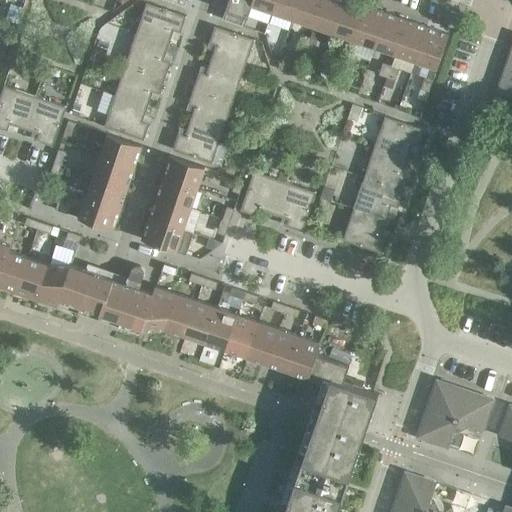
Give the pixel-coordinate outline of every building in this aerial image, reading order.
[(228,0),(222,19),(244,26),(252,4),(253,0),(228,0)] [(276,0),(253,0),(252,4),(273,12),(276,0)] [(299,0),(276,0),(273,12),(293,19),(299,0)] [(322,0),(299,0),(293,19),(314,26),(322,0)] [(345,0),(322,0),(314,26),(334,33),(345,0)] [(366,5),(350,0),(345,0),(334,33),(355,40),(366,5)] [(186,15),(146,2),(136,34),(168,45),(173,30),(180,33),(186,15)] [(17,24),(23,9),(11,5),(5,20),(17,24)] [(387,13),(366,5),(355,40),(375,47),(387,13)] [(407,20),(387,13),(375,47),(396,54),(407,20)] [(428,27),(407,20),(396,54),(416,61),(428,27)] [(215,25),(209,42),(216,44),(211,59),(244,70),(254,39),(215,25)] [(448,34),(428,27),(416,61),(437,68),(448,34)] [(168,45),(136,34),(125,64),(165,78),(170,61),(163,59),(168,45)] [(297,46),(305,49),(309,37),(301,34),(297,46)] [(317,40),(309,37),(305,49),(313,52),(317,40)] [(95,50),(107,54),(110,44),(99,40),(95,50)] [(511,47),(496,91),(511,96),(511,47)] [(338,60),(346,63),(350,51),(342,48),(338,60)] [(358,54),(350,51),(346,63),(354,66),(358,54)] [(244,70),(211,59),(206,73),(199,71),(194,87),(233,100),(244,70)] [(378,74),(387,77),(391,65),(383,62),(378,74)] [(165,78),(125,64),(115,95),(147,106),(152,92),(159,94),(165,78)] [(44,73),(56,77),(59,69),(47,65),(44,73)] [(399,68),(391,65),(387,77),(395,80),(399,68)] [(421,88),(429,91),(433,79),(425,76),(421,88)] [(387,77),(384,86),(392,88),(395,80),(387,77)] [(36,95),(4,85),(0,96),(0,127),(8,130),(10,123),(24,128),(36,95)] [(233,100),(194,87),(188,104),(195,106),(190,120),(223,131),(233,100)] [(67,106),(36,95),(24,128),(39,133),(36,140),(53,146),(67,106)] [(147,106),(115,95),(104,126),(144,139),(150,123),(142,120),(147,106)] [(75,104),(71,114),(77,116),(81,106),(75,104)] [(424,129),(385,116),(374,147),(407,158),(412,144),(418,146),(424,129)] [(68,120),(64,133),(71,136),(76,123),(68,120)] [(223,131),(190,120),(185,135),(178,132),(172,149),(212,163),(223,131)] [(142,145),(108,133),(100,154),(135,166),(142,145)] [(407,158),(374,147),(364,177),(403,191),(409,175),(402,172),(407,158)] [(66,151),(58,149),(54,162),(61,165),(66,151)] [(135,166),(100,154),(93,175),(128,187),(135,166)] [(205,166),(170,155),(163,176),(198,187),(205,166)] [(61,165),(54,162),(49,175),(57,178),(61,165)] [(285,181),(254,170),(240,210),(257,215),(259,209),(274,214),(285,181)] [(128,187),(93,175),(86,196),(120,208),(128,187)] [(198,187),(163,176),(156,197),(190,208),(198,187)] [(244,180),(236,177),(232,190),(240,193),(244,180)] [(403,191),(364,177),(353,208),(386,219),(391,205),(397,207),(403,191)] [(316,192),(285,181),(274,214),(289,219),(286,225),(303,231),(316,192)] [(120,208),(86,196),(79,217),(113,229),(120,208)] [(190,208),(156,197),(149,218),(183,229),(190,208)] [(58,201),(55,209),(67,213),(70,205),(58,201)] [(226,206),(222,219),(230,222),(234,208),(226,206)] [(12,212),(0,207),(0,215),(10,219),(12,212)] [(386,219),(353,208),(343,239),(382,253),(388,236),(381,234),(386,219)] [(40,221),(27,217),(24,224),(38,229),(40,221)] [(193,233),(183,229),(149,218),(142,238),(186,254),(193,233)] [(230,222),(222,219),(218,232),(225,235),(230,222)] [(53,226),(40,221),(38,229),(51,233),(53,226)] [(81,236),(68,231),(65,238),(79,243),(81,236)] [(221,242),(207,238),(204,247),(211,249),(221,242)] [(0,271),(9,245),(0,242),(0,271)] [(10,246),(9,245),(0,271),(0,285),(16,291),(28,257),(9,250),(10,246)] [(48,263),(28,257),(16,291),(36,298),(48,263)] [(48,264),(48,263),(36,298),(58,305),(60,299),(71,264),(70,263),(48,264)] [(88,263),(86,269),(71,264),(60,299),(90,309),(101,313),(142,326),(153,292),(140,287),(144,274),(144,273),(145,272),(144,271),(144,270),(144,269),(143,268),(143,267),(142,266),(141,266),(140,265),(138,265),(136,265),(135,265),(134,266),(133,267),(132,268),(131,270),(129,277),(114,272),(105,269),(88,263)] [(164,263),(161,271),(174,275),(177,268),(164,263)] [(205,277),(191,273),(189,280),(202,285),(205,277)] [(218,282),(205,277),(202,285),(215,289),(218,282)] [(155,286),(153,292),(142,326),(143,327),(165,327),(177,293),(155,286)] [(245,291),(232,286),(229,294),(243,299),(245,291)] [(259,295),(245,291),(243,299),(256,303),(259,295)] [(197,300),(177,293),(165,327),(185,334),(197,300)] [(218,307),(197,300),(185,334),(206,341),(218,307)] [(286,305),(273,300),(270,308),(284,313),(286,305)] [(300,309),(286,305),(284,313),(297,317),(300,309)] [(238,314),(218,307),(206,341),(227,348),(238,314)] [(259,321),(238,314),(227,348),(247,356),(259,321)] [(328,319),(315,315),(313,322),(326,327),(328,319)] [(279,328),(259,321),(247,356),(268,363),(279,328)] [(300,335),(279,328),(268,363),(288,370),(300,335)] [(321,342),(300,335),(288,370),(309,377),(317,354),(321,342)] [(332,347),(329,356),(347,363),(350,354),(332,347)] [(349,365),(317,354),(309,377),(329,384),(331,377),(344,381),(349,365)] [(331,377),(329,384),(324,399),(317,396),(314,407),(320,410),(316,423),(314,428),(361,445),(363,439),(367,426),(378,393),(344,381),(331,377)] [(456,419),(437,380),(418,436),(447,446),(456,419)] [(494,399),(437,380),(456,419),(484,428),(494,399)] [(511,405),(510,405),(500,434),(511,437),(511,405)] [(361,445),(314,428),(306,450),(300,447),(296,459),(303,461),(296,481),(343,498),(361,445)] [(435,482),(406,472),(391,511),(418,511),(426,508),(435,482)] [(338,511),(343,498),(296,481),(289,502),(282,499),(278,510),(282,511),(338,511)]
